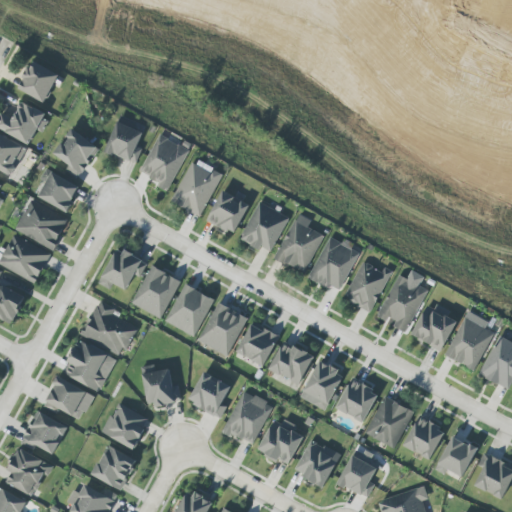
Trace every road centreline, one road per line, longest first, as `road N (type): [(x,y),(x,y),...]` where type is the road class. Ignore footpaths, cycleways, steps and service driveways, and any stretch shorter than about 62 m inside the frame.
road 1 (residential): [(113,207),(511,430)]
road 2 (residential): [(0,411),(113,207)]
road 3 (residential): [(294,511),(180,450),(146,511)]
